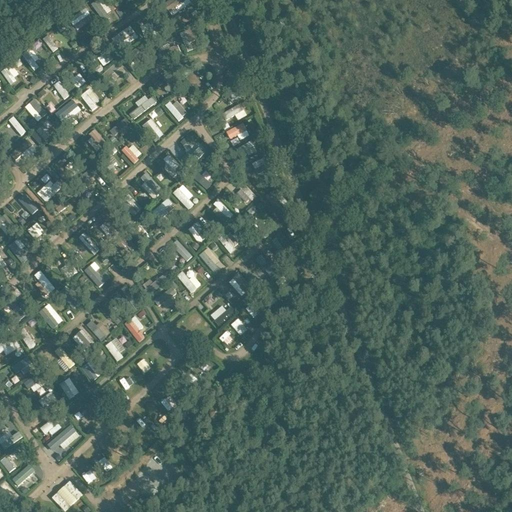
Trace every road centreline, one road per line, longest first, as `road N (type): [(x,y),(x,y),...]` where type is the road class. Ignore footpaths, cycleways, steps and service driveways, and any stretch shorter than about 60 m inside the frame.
road 1 (unclassified): [(422,511),(224,0)]
road 2 (track): [(314,230),(511,51)]
